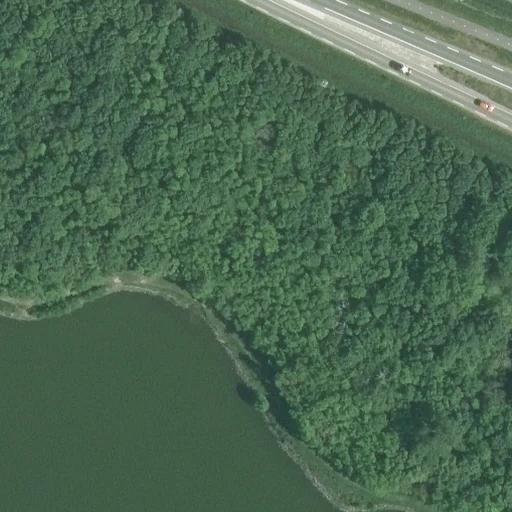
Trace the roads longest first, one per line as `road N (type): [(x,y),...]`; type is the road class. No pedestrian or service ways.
road 1 (primary): [(255,0),(511,121)]
road 2 (primary): [(511,83),(322,0)]
